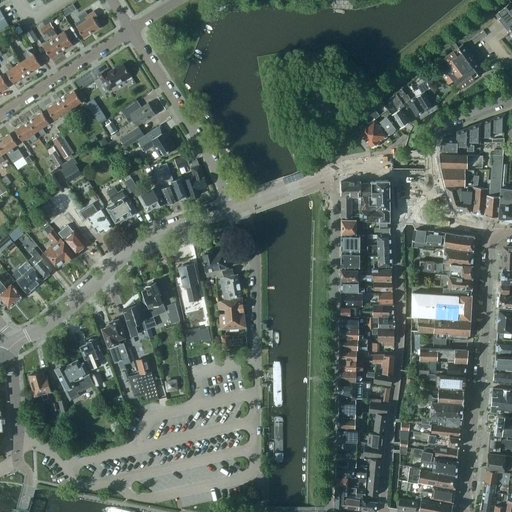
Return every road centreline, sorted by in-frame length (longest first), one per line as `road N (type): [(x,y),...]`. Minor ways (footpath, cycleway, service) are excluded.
road 1 (residential): [(381,510),(400,340),(395,165)]
road 2 (residential): [(17,440),(56,453),(75,484),(116,479),(126,493),(151,497),(249,473),(255,397)]
road 3 (residential): [(490,233),(464,511)]
road 4 (residential): [(10,349),(141,244),(230,208)]
road 5 (residential): [(230,208),(216,170),(130,31)]
road 6 (residential): [(255,395),(256,259),(241,204)]
road 7 (residential): [(0,116),(130,31)]
